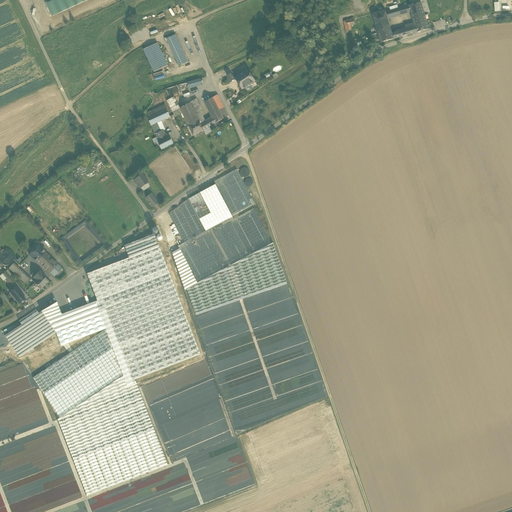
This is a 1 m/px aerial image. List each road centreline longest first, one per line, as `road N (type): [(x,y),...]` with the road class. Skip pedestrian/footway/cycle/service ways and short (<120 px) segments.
road 1 (unclassified): [(151,217),(380,47),(511,14)]
road 2 (track): [(245,149),(371,511)]
road 3 (unclassified): [(20,0),(73,113),(151,217)]
road 4 (unclassified): [(0,326),(151,217)]
